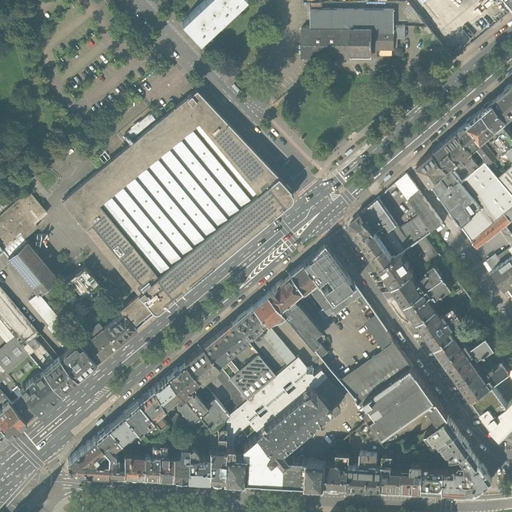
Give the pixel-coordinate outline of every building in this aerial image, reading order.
[(200,40),(223,18),(205,0),(203,0),(182,21),(200,40)] [(205,0),(223,18),(242,0),(205,0)] [(396,37),(396,36),(399,36),(399,38),(405,37),(404,25),(394,25),(394,9),(310,9),(310,28),(301,28),(301,58),(350,57),(350,54),(356,54),(356,56),(370,56),(370,54),(372,54),(371,48),(394,48),(394,46),(397,46),(397,37),(396,37)] [(511,82),(493,99),(508,116),(511,113),(511,82)] [(196,89),(62,202),(120,271),(138,293),(129,301),(120,309),(122,312),(136,328),(145,320),(290,199),(291,196),(291,193),(291,191),(289,189),(290,188),(196,89)] [(493,99),(482,108),(511,142),(511,141),(511,128),(504,119),(508,116),(493,99)] [(482,108),(467,121),(485,142),(491,136),(502,150),(511,142),(482,108)] [(467,121),(457,129),(476,150),(478,148),(490,161),(497,155),(485,142),(467,121)] [(457,129),(444,141),(459,158),(471,172),(478,166),(469,156),(474,152),(476,150),(457,129)] [(449,167),(459,158),(444,141),(433,150),(449,167)] [(511,141),(511,142),(502,150),(511,161),(511,141)] [(431,182),(449,167),(433,150),(417,163),(431,182)] [(484,160),(478,166),(471,172),(460,181),(483,209),(494,220),(504,212),(511,205),(511,192),(498,177),(484,160)] [(511,164),(498,177),(511,192),(511,164)] [(483,209),(460,181),(449,167),(431,182),(462,227),(483,209)] [(407,172),(396,182),(420,214),(400,229),(411,243),(416,239),(425,233),(442,221),(407,172)] [(30,193),(0,216),(0,248),(3,251),(8,255),(26,239),(39,228),(37,225),(49,214),(30,193)] [(378,197),(361,211),(375,230),(384,222),(389,228),(397,222),(378,197)] [(471,240),(494,220),(483,209),(462,227),(471,240)] [(351,220),(350,225),(380,266),(394,256),(375,230),(361,211),(351,220)] [(506,224),(510,220),(504,212),(494,220),(471,240),(476,247),(500,228),(506,224)] [(500,228),(510,242),(511,240),(511,232),(506,224),(500,228)] [(421,254),(425,259),(438,250),(425,233),(416,239),(425,252),(421,254)] [(59,276),(26,239),(8,255),(13,262),(39,291),(40,292),(59,276)] [(486,259),(493,268),(511,253),(511,240),(510,242),(511,244),(497,254),(496,252),(486,259)] [(312,252),(302,261),(316,280),(326,274),(331,281),(322,288),(331,299),(354,282),(328,245),(326,245),(323,241),(312,252)] [(3,251),(0,253),(0,272),(13,262),(8,255),(3,251)] [(401,251),(394,256),(380,266),(393,284),(410,272),(413,269),(401,251)] [(511,253),(493,268),(506,286),(511,281),(511,253)] [(322,288),(316,280),(302,261),(289,272),(301,287),(302,290),(308,286),(324,305),(331,299),(322,288)] [(392,284),(405,302),(444,274),(436,262),(426,269),(428,272),(423,276),(422,279),(417,283),(416,281),(416,279),(410,272),(393,284),(392,284)] [(69,279),(84,298),(100,285),(85,266),(69,279)] [(289,272),(267,291),(279,306),(292,295),(301,287),(289,272)] [(452,286),(444,274),(405,302),(417,320),(436,306),(428,294),(431,292),(432,294),(434,293),(436,296),(442,292),(443,293),(452,286)] [(367,301),(354,282),(331,299),(324,305),(318,310),(323,316),(332,310),(334,313),(358,295),(364,303),(367,301)] [(37,329),(0,285),(0,318),(15,336),(21,342),(37,329)] [(39,291),(29,300),(55,331),(66,322),(40,292),(39,291)] [(254,301),(251,304),(265,320),(266,322),(269,320),(273,318),(279,325),(288,317),(279,306),(267,291),(254,301)] [(321,326),(292,295),(279,306),(288,317),(310,343),(319,336),(315,331),(321,326)] [(251,304),(231,321),(245,338),(265,320),(251,304)] [(442,313),(436,306),(417,320),(435,345),(455,331),(451,326),(463,318),(453,304),(442,313)] [(122,312),(103,328),(117,344),(136,328),(122,312)] [(393,338),(375,312),(362,321),(381,347),(341,376),(360,399),(364,396),(412,364),(393,338)] [(0,335),(7,343),(15,336),(0,318),(0,335)] [(245,339),(245,338),(231,321),(203,345),(217,360),(245,339)] [(117,344),(103,328),(99,323),(89,331),(94,336),(82,346),(96,362),(117,344)] [(296,355),(270,326),(261,334),(287,363),(296,355)] [(40,333),(37,329),(21,342),(30,354),(41,344),(35,337),(40,333)] [(463,343),(455,331),(435,345),(447,362),(470,346),(466,340),(463,343)] [(473,352),(475,354),(477,353),(479,356),(485,351),(486,353),(495,346),(486,334),(470,346),(447,362),(460,380),(479,366),(471,354),(473,352)] [(21,342),(15,336),(7,343),(0,349),(0,363),(21,390),(43,370),(30,354),(21,342)] [(327,346),(319,336),(310,343),(319,352),(327,346)] [(75,344),(59,357),(77,378),(96,362),(82,346),(81,344),(78,347),(75,344)] [(203,345),(184,361),(197,374),(200,377),(209,369),(218,362),(217,360),(203,345)] [(257,351),(229,375),(247,397),(275,373),(257,351)] [(287,363),(275,373),(247,397),(228,414),(226,415),(226,427),(225,438),(232,438),(232,435),(248,422),(256,432),(326,375),(320,368),(313,375),(297,354),(296,355),(287,363)] [(58,357),(43,370),(61,391),(77,378),(59,357),(58,357)] [(487,377),(479,366),(460,380),(472,397),(493,382),(509,371),(511,369),(503,357),(493,364),(494,365),(488,369),(490,372),(488,373),(490,375),(487,377)] [(187,383),(197,374),(184,361),(166,376),(180,390),(200,413),(211,427),(226,415),(228,414),(223,404),(213,392),(204,400),(191,384),(189,385),(187,383)] [(232,396),(223,404),(228,414),(247,397),(229,375),(218,362),(209,369),(232,396)] [(21,390),(0,363),(0,389),(9,401),(21,390)] [(428,405),(439,422),(448,415),(412,364),(364,396),(377,414),(372,418),(384,436),(428,405)] [(511,374),(511,398),(508,403),(493,382),(472,397),(490,424),(490,426),(498,433),(511,418),(511,368),(511,369),(509,371),(511,374)] [(43,370),(21,390),(38,411),(61,391),(43,370)] [(271,451),(265,456),(268,460),(274,456),(280,463),(286,457),(280,451),(345,396),(326,375),(256,432),(271,451)] [(200,413),(180,390),(166,376),(153,387),(165,406),(174,398),(192,419),(200,413)] [(153,387),(138,400),(152,416),(165,406),(153,387)] [(0,401),(4,406),(0,408),(0,423),(9,435),(26,421),(9,401),(0,389),(0,401)] [(21,390),(9,401),(26,421),(38,411),(21,390)] [(137,428),(152,416),(138,400),(123,412),(136,426),(137,428)] [(123,412),(108,425),(121,440),(126,434),(128,436),(133,432),(131,430),(136,426),(123,412)] [(458,430),(448,415),(439,422),(425,432),(430,439),(433,438),(434,440),(437,438),(440,442),(458,430)] [(0,442),(1,442),(9,435),(0,423),(0,442)] [(108,425),(94,436),(102,445),(108,452),(107,460),(107,473),(123,474),(123,463),(117,462),(118,455),(115,455),(115,451),(113,448),(121,440),(108,425)] [(209,447),(209,454),(208,478),(223,478),(225,438),(226,427),(221,427),(218,429),(217,445),(214,448),(209,447)] [(451,456),(461,455),(471,447),(458,430),(440,442),(447,453),(449,451),(451,456)] [(242,455),(265,456),(271,451),(256,432),(243,444),(242,451),(242,455)] [(71,471),(107,473),(107,460),(99,460),(96,460),(92,454),(102,445),(94,436),(67,460),(71,471)] [(160,436),(159,444),(158,475),(172,476),(173,455),(169,455),(167,452),(168,437),(160,436)] [(327,459),(286,457),(280,463),(274,456),(268,460),(265,456),(242,455),(242,451),(231,451),(232,438),(225,438),(223,478),(241,479),(305,483),(326,484),(327,461),(327,459)] [(148,453),(144,453),(143,475),(158,475),(159,444),(152,444),(151,451),(153,453),(150,456),(148,453)] [(192,444),(188,447),(187,477),(208,478),(209,454),(202,454),(202,455),(197,455),(198,451),(192,444)] [(172,476),(187,477),(188,447),(188,446),(180,446),(180,451),(176,453),(173,453),(173,455),(172,476)] [(465,460),(465,463),(468,491),(474,491),(491,479),(491,476),(471,447),(461,455),(465,460)] [(348,485),(382,486),(383,465),(377,465),(378,451),(361,450),(360,464),(349,463),(348,485)] [(337,461),(327,461),(326,484),(348,485),(349,463),(350,452),(337,451),(337,461)] [(124,452),(123,463),(123,474),(143,475),(144,453),(130,453),(130,452),(124,452)] [(382,486),(402,487),(403,468),(403,465),(392,465),(393,453),(383,452),(383,465),(382,486)] [(402,487),(422,488),(423,464),(423,461),(411,461),(411,468),(403,468),(402,487)] [(443,489),(468,491),(465,463),(444,467),(443,489)] [(422,488),(443,489),(444,467),(423,464),(422,488)]
